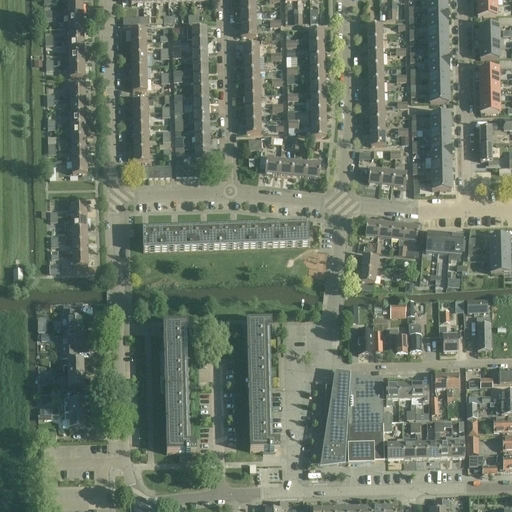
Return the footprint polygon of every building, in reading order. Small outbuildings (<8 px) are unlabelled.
[(136,5),(143,5),(142,0),(124,0),(124,10),(136,9),(136,5)] [(255,14),(255,0),(240,1),(241,14),(255,14)] [(447,13),(446,2),(427,3),(427,14),(447,14),(447,13)] [(82,18),(82,5),(67,5),(67,18),(82,18)] [(496,7),(477,8),(477,19),(497,19),(496,7)] [(255,14),(241,14),(241,27),(255,26),(255,14)] [(447,25),(447,14),(427,14),(428,26),(447,25)] [(67,18),(67,30),(83,29),(82,18),(67,18)] [(428,26),(428,37),(447,37),(447,26),(447,25),(428,26)] [(256,40),(255,26),(241,27),(241,40),(256,40)] [(367,28),(368,40),(382,40),(382,28),(367,28)] [(479,40),(499,39),(498,28),(479,29),(479,40)] [(83,42),(83,29),(67,30),(68,42),(83,42)] [(187,43),(192,43),(206,42),(206,30),(187,30),(187,43)] [(131,32),(131,45),(146,44),(146,32),(131,32)] [(308,32),(308,46),(323,46),(323,32),(308,32)] [(447,37),(428,37),(428,48),(447,48),(447,37)] [(499,39),(479,40),(480,51),(499,50),(499,39)] [(383,55),(382,40),(368,40),(368,55),(383,55)] [(68,42),(68,55),(83,54),(83,42),(68,42)] [(192,43),(192,55),(207,54),(206,42),(192,43)] [(131,45),(131,57),(147,56),(146,44),(131,45)] [(244,60),(259,60),(266,60),(266,55),(265,55),(264,46),(243,47),(244,60)] [(308,46),(309,59),(324,59),(323,46),(308,46)] [(428,60),(448,59),(447,48),(428,48),(428,60)] [(499,50),(480,51),(480,62),(499,61),(499,50)] [(68,55),(68,67),(84,67),(83,54),(68,55)] [(207,66),(207,54),(192,55),(192,67),(207,66)] [(368,55),(368,68),(383,68),(383,55),(368,55)] [(131,57),(132,70),(147,69),(147,56),(131,57)] [(324,73),(324,59),(309,59),(309,74),(324,73)] [(448,64),(448,59),(428,60),(429,71),(449,71),(448,64)] [(260,72),(259,60),(244,60),(244,73),(260,72)] [(192,67),(192,79),(207,79),(207,66),(192,67)] [(84,80),(84,67),(68,67),(69,80),(84,80)] [(384,82),(383,68),(368,68),(369,83),(384,82)] [(132,70),(132,83),(147,82),(147,69),(132,70)] [(429,71),(429,83),(448,82),(448,71),(449,71),(429,71)] [(479,83),(498,82),(498,71),(479,71),(479,83)] [(244,73),(244,86),(260,85),(260,72),(244,73)] [(310,86),(324,85),(324,73),(309,74),(310,86)] [(193,86),(193,91),(208,91),(207,79),(192,79),(190,79),(190,86),(193,86)] [(148,94),(147,82),(132,83),(132,94),(148,94)] [(369,83),(369,96),(384,96),(384,82),(369,83)] [(429,83),(429,94),(449,94),(448,82),(429,83)] [(498,82),(479,83),(479,94),(499,93),(498,82)] [(244,86),(245,97),(260,97),(260,85),(244,86)] [(325,99),(324,85),(310,86),(310,100),(325,99)] [(69,90),(70,102),(85,102),(84,89),(69,90)] [(193,91),(193,103),(208,103),(208,91),(193,91)] [(480,104),(499,104),(499,93),(479,94),(480,104)] [(449,94),(429,94),(430,106),(449,105),(449,94)] [(369,96),(369,109),(384,109),(384,96),(369,96)] [(261,110),(260,97),(245,97),(245,111),(261,110)] [(310,100),(310,113),(325,112),(325,99),(310,100)] [(85,114),(85,102),(70,102),(70,115),(85,114)] [(133,103),(133,115),(148,115),(148,108),(153,108),(153,103),(133,103)] [(208,115),(208,103),(193,103),(193,115),(208,115)] [(480,116),(499,115),(499,104),(480,104),(480,116)] [(369,109),(370,122),(385,122),(384,109),(369,109)] [(245,111),(245,123),(261,123),(261,110),(245,111)] [(310,113),(311,126),(325,126),(325,112),(310,113)] [(70,115),(70,126),(85,126),(85,114),(70,115)] [(133,128),(148,128),(148,115),(133,115),(133,128)] [(191,115),(191,127),(209,127),(208,115),(193,115),(191,115)] [(430,117),(430,128),(449,127),(449,116),(430,117)] [(370,122),(370,136),(385,135),(385,122),(370,122)] [(511,131),(511,122),(503,122),(504,132),(511,131)] [(261,136),(261,123),(245,123),(246,137),(261,136)] [(70,126),(70,139),(86,139),(85,126),(70,126)] [(326,139),(325,126),(311,126),(311,140),(326,139)] [(479,130),(480,147),(491,147),(491,133),(496,133),(496,126),(487,127),(487,130),(479,130)] [(209,139),(209,127),(191,127),(189,127),(189,134),(194,133),(194,139),(209,139)] [(430,128),(430,139),(450,138),(449,127),(430,128)] [(133,128),(133,140),(149,140),(148,128),(133,128)] [(385,149),(385,135),(370,136),(371,149),(385,149)] [(430,139),(430,150),(451,149),(450,149),(450,138),(430,139)] [(86,151),(86,139),(70,139),(71,151),(86,151)] [(191,152),(194,152),(209,151),(209,139),(194,139),(194,146),(191,146),(191,152)] [(47,140),(48,152),(55,152),(55,147),(55,140),(47,140)] [(149,140),(133,140),(134,153),(149,152),(149,140)] [(274,141),(268,140),(268,142),(261,142),(261,152),(267,152),(267,147),(273,147),(274,141)] [(261,153),(260,144),(248,144),(248,154),(261,153)] [(491,161),(491,147),(480,147),(480,164),(488,164),(488,167),(497,167),(497,160),(491,161)] [(451,151),(451,149),(430,150),(431,160),(451,160),(451,151)] [(86,164),(86,151),(71,151),(71,164),(86,164)] [(210,163),(209,151),(194,152),(195,164),(210,163)] [(149,165),(149,152),(134,153),(134,165),(149,165)] [(431,171),(450,171),(450,160),(451,160),(431,160),(431,171)] [(265,175),(278,177),(279,163),(266,161),(265,175)] [(292,164),(279,163),(278,177),(290,178),(292,164)] [(86,164),(71,164),(71,177),(86,176),(86,164)] [(290,178),(304,179),(306,166),(292,164),(290,178)] [(320,167),(306,166),(304,179),(319,181),(320,167)] [(431,171),(431,182),(451,181),(451,171),(431,171)] [(368,186),(380,188),(382,174),(369,172),(368,186)] [(380,188),(393,189),(394,175),(382,174),(380,188)] [(406,176),(394,175),(393,189),(405,190),(406,176)] [(431,182),(432,193),(451,193),(451,181),(431,182)] [(70,207),(71,219),(86,219),(85,206),(70,207)] [(86,219),(71,219),(71,232),(86,231),(86,219)] [(365,239),(377,240),(379,226),(366,224),(365,239)] [(377,240),(390,241),(392,227),(379,226),(377,240)] [(309,248),(308,227),(142,233),(143,254),(309,248)] [(392,227),(390,241),(403,243),(404,228),(392,227)] [(418,230),(404,228),(403,243),(416,244),(418,230)] [(87,244),(86,231),(71,232),(71,244),(87,244)] [(426,255),(437,256),(439,237),(427,236),(426,255)] [(448,257),(449,257),(450,238),(439,237),(437,256),(448,257)] [(449,257),(448,257),(448,262),(460,263),(462,239),(450,238),(449,257)] [(489,239),(490,252),(509,251),(509,239),(489,239)] [(87,244),(71,244),(72,256),(87,256),(87,244)] [(372,255),(376,256),(377,246),(374,245),(373,250),(364,249),(363,254),(372,255)] [(509,263),(509,251),(490,252),(490,264),(509,263)] [(87,269),(87,256),(72,256),(72,269),(87,269)] [(378,260),(363,259),(361,272),(377,273),(378,260)] [(510,276),(509,263),(490,264),(490,276),(510,276)] [(62,276),(62,268),(50,268),(50,277),(62,276)] [(360,285),(375,286),(376,279),(380,279),(380,274),(377,273),(361,272),(360,285)] [(487,303),(467,304),(467,316),(487,315),(487,303)] [(357,309),(349,309),(349,326),(357,326),(357,309)] [(62,328),(63,335),(83,334),(82,320),(76,320),(76,314),(63,314),(63,322),(66,322),(66,328),(62,328)] [(482,327),(476,328),(477,354),(491,353),(490,327),(490,320),(482,320),(482,327)] [(271,333),(271,324),(246,324),(249,452),(250,452),(250,454),(269,453),(269,455),(273,455),(279,455),(279,449),(279,444),(279,443),(272,444),(269,444),(266,333),(271,333)] [(188,335),(188,326),(187,326),(182,326),(163,327),(164,393),(166,456),(186,456),(186,457),(190,457),(196,457),(196,451),(195,451),(195,446),(186,446),(183,336),(188,335)] [(419,332),(419,328),(413,328),(413,329),(408,329),(409,356),(421,356),(420,332),(419,332)] [(446,338),(446,332),(443,333),(443,355),(457,355),(456,337),(446,338)] [(371,333),(357,334),(358,358),(367,358),(370,358),(372,357),(371,333)] [(397,340),(397,333),(388,333),(389,347),(395,347),(395,357),(407,356),(407,340),(397,340)] [(83,334),(63,335),(63,341),(66,341),(67,349),(83,348),(83,334)] [(63,369),(63,376),(84,375),(83,361),(67,362),(67,369),(63,369)] [(511,386),(511,374),(498,375),(498,381),(480,382),(480,391),(492,390),(492,387),(511,386)] [(84,375),(63,376),(63,383),(67,383),(68,390),(84,389),(84,375)] [(325,388),(327,466),(374,465),(374,463),(384,463),(383,437),(382,380),(370,381),(370,380),(370,379),(336,375),(334,388),(325,388)] [(446,378),(446,392),(447,404),(452,404),(451,392),(459,391),(458,377),(446,378)] [(434,392),(446,392),(446,378),(434,378),(434,392)] [(392,403),(398,403),(398,386),(385,387),(386,409),(392,408),(392,403)] [(398,386),(398,403),(410,402),(410,386),(398,386)] [(422,386),(410,386),(410,402),(422,402),(422,406),(428,406),(428,392),(422,392),(422,386)] [(501,402),(494,403),(494,405),(511,404),(511,393),(501,394),(501,402)] [(64,396),(65,417),(85,416),(84,402),(80,402),(80,396),(64,396)] [(490,406),(468,406),(468,412),(494,411),(494,409),(501,409),(501,417),(511,416),(511,404),(494,405),(490,406)] [(85,416),(65,417),(65,424),(68,424),(69,430),(85,430),(85,416)] [(511,435),(511,421),(494,422),(495,435),(503,434),(503,435),(511,435)] [(468,439),(476,439),(476,422),(466,422),(467,439),(468,439)] [(451,461),(451,441),(450,439),(446,439),(446,445),(439,445),(439,461),(451,461)] [(458,440),(451,441),(451,461),(464,461),(463,439),(458,439),(458,440)] [(511,453),(511,440),(502,441),(502,451),(500,451),(500,454),(511,453)] [(403,462),(403,446),(403,442),(396,442),(397,446),(387,447),(387,463),(403,462)] [(427,462),(439,461),(439,445),(427,446),(427,462)] [(415,446),(403,446),(403,462),(415,462),(415,446)] [(415,446),(415,462),(427,462),(427,446),(415,446)] [(480,458),(480,450),(468,451),(468,458),(480,458)] [(511,458),(503,459),(503,458),(496,458),(497,465),(498,467),(499,467),(499,472),(511,472),(511,458)] [(477,469),(477,459),(469,459),(469,469),(477,469)] [(434,511),(428,511),(427,511),(448,511),(449,511),(449,503),(434,504),(434,511)]
